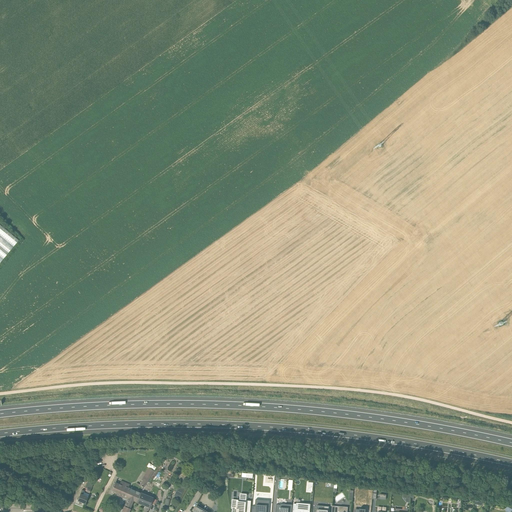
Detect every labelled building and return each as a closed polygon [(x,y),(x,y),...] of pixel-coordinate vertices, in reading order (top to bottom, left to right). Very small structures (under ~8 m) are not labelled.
[(0,225),(0,263),(19,241),(0,225)] [(142,480),(142,481),(147,483),(154,471),(149,468),(142,480)] [(115,494),(124,498),(125,496),(128,488),(130,485),(117,479),(112,490),(116,492),(115,494)] [(125,496),(124,498),(128,500),(125,507),(130,509),(133,501),(137,503),(141,493),(128,488),(125,496)] [(88,497),(83,495),(84,491),(82,490),(80,494),(77,501),(85,504),(88,497)] [(137,503),(145,506),(149,508),(151,503),(154,505),(156,500),(141,493),(137,503)] [(245,511),(245,510),(250,510),(251,501),(246,501),(247,494),(242,494),(241,504),(237,504),(237,502),(232,501),(231,509),(232,509),(231,511),(245,511)] [(252,506),(251,511),(268,511),(269,501),(256,501),(256,499),(255,499),(255,505),(256,505),(256,506),(252,506)]
